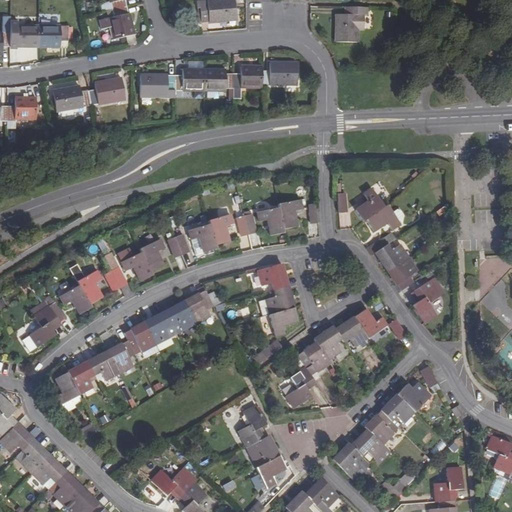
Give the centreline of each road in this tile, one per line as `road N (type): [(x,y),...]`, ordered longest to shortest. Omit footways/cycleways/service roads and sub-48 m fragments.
road 1 (unclassified): [(0,222),(125,176),(182,145),(325,123)]
road 2 (residential): [(28,388),(95,326),(236,264),(294,253)]
road 3 (residential): [(426,345),(354,417),(310,443),(312,463),(366,511)]
road 4 (residential): [(325,123),(323,66),(293,36),(163,47)]
road 5 (unclassified): [(325,123),(511,114)]
road 6 (residential): [(148,511),(122,499),(40,420),(28,388)]
road 7 (residential): [(163,47),(0,78)]
road 8 (residential): [(294,253),(308,314),(317,322),(381,284)]
road 9 (residential): [(327,247),(325,123)]
road 10 (residential): [(426,345),(476,410),(511,426)]
